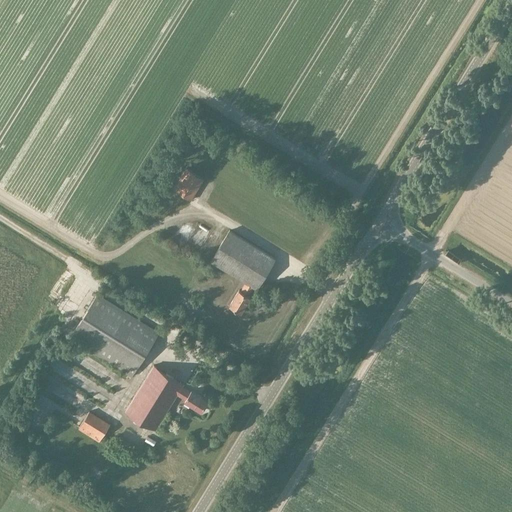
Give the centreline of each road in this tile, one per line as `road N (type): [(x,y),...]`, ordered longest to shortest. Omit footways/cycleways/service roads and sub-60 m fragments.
road 1 (unclassified): [(199,511),(355,259),(389,227)]
road 2 (unclassified): [(389,227),(393,198),(511,4)]
road 3 (unclassified): [(511,303),(389,227)]
